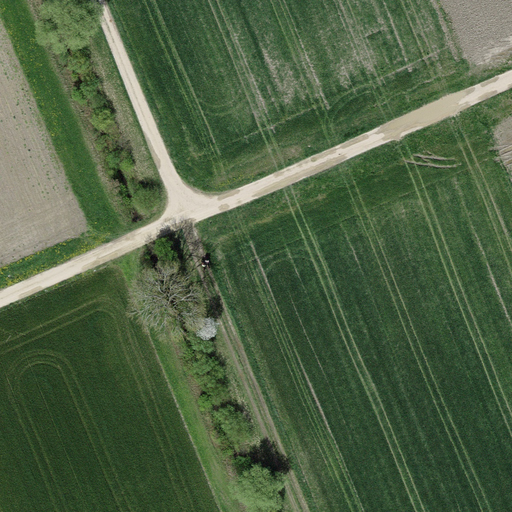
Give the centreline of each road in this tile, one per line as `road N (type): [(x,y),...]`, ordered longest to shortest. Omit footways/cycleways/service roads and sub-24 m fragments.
road 1 (track): [(511,77),(0,298)]
road 2 (track): [(97,0),(185,217)]
